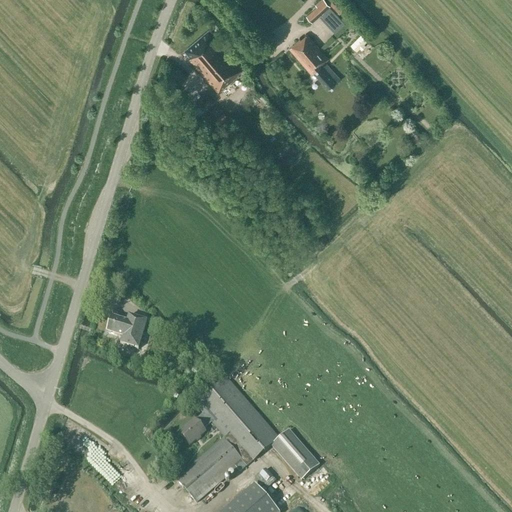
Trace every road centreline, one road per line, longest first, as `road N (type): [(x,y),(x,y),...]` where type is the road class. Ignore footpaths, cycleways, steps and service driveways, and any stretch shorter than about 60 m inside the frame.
road 1 (tertiary): [(50,388),(171,0)]
road 2 (tertiary): [(13,511),(50,388)]
